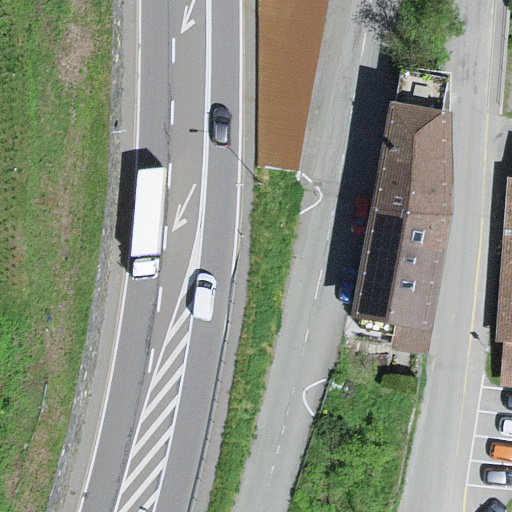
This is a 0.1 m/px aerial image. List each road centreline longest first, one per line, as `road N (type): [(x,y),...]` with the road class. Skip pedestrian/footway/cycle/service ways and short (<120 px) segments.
road 1 (residential): [(372,0),(337,195),(254,511)]
road 2 (primary): [(191,0),(179,305),(133,511)]
road 3 (residential): [(476,0),(468,214),(435,511)]
